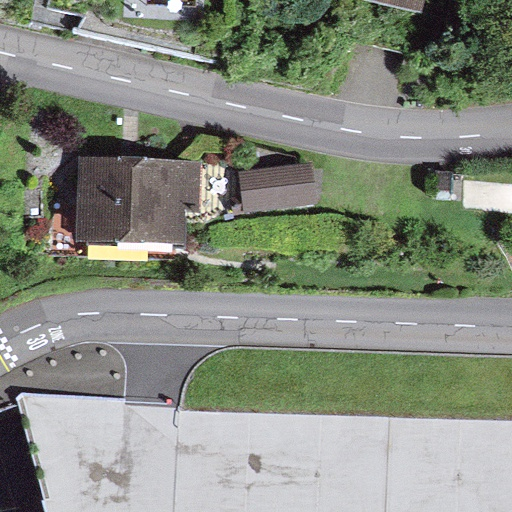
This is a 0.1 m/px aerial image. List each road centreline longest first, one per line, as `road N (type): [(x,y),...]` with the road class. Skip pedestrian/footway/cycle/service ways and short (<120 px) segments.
road 1 (residential): [(511,123),(391,128),(0,46)]
road 2 (residential): [(0,342),(31,324),(103,313),(511,325)]
road 3 (unknown): [(166,315),(170,469),(378,466)]
